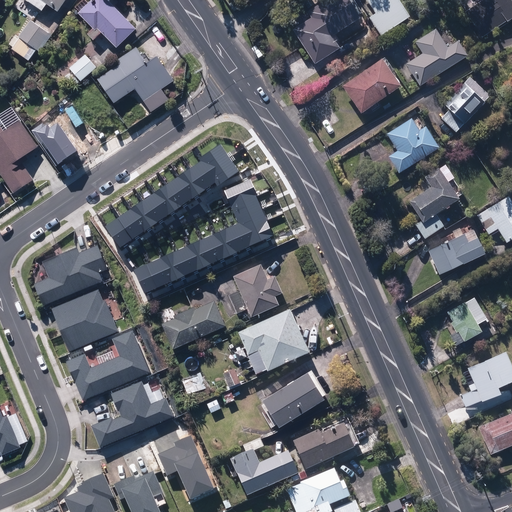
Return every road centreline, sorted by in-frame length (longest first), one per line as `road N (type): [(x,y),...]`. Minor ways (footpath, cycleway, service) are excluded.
road 1 (secondary): [(458,511),(316,197),(239,83)]
road 2 (residential): [(239,83),(0,250)]
road 3 (residential): [(0,295),(56,430),(54,457),(37,480),(0,495)]
